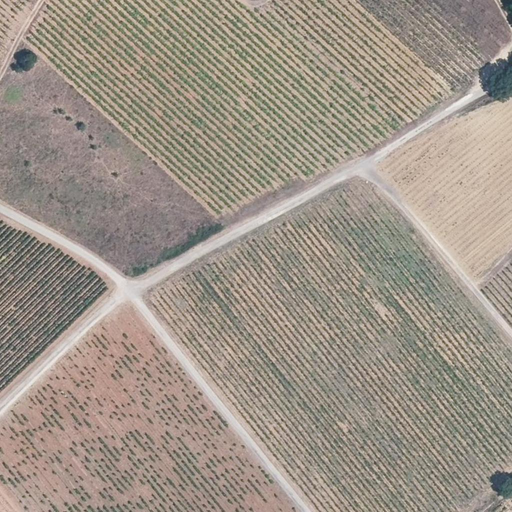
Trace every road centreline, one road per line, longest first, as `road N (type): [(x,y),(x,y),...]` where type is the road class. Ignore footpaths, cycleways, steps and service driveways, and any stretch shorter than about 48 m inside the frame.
road 1 (unclassified): [(128,288),(305,511)]
road 2 (unclassified): [(360,166),(128,288)]
road 3 (unclassified): [(360,166),(511,335)]
road 4 (unclassified): [(511,77),(360,166)]
road 5 (unclassified): [(128,288),(0,406)]
road 6 (unclassified): [(128,288),(77,248),(0,207)]
